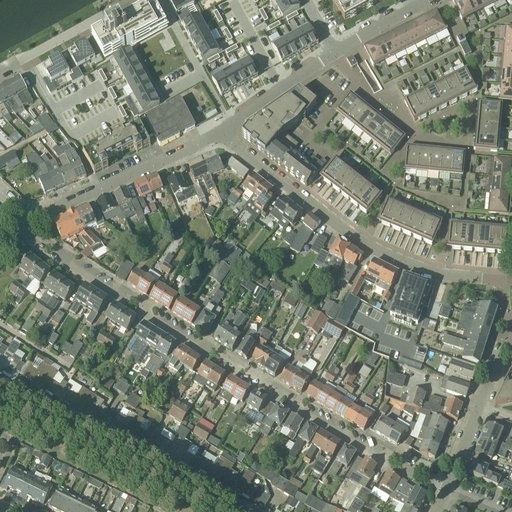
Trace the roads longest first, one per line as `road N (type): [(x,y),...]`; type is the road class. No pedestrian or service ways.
road 1 (residential): [(444,490),(65,260),(27,227)]
road 2 (residential): [(504,280),(444,274),(382,252),(320,214),(219,131)]
road 3 (residential): [(249,511),(0,383)]
road 4 (residential): [(31,215),(219,131)]
road 5 (residential): [(444,490),(511,339)]
road 6 (residential): [(0,73),(133,0)]
road 7 (residential): [(412,135),(467,144),(474,101),(443,118)]
road 8 (residential): [(228,124),(332,54)]
